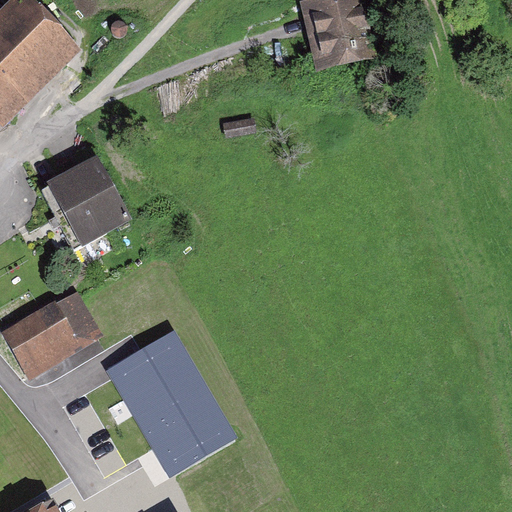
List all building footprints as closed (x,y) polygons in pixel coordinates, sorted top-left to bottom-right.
[(37,0),(18,0),(0,18),(0,118),(9,128),(88,52),(37,0)] [(369,0),(341,0),(305,8),(320,77),(382,64),(369,0)] [(0,136),(9,128),(0,118),(0,136)] [(104,159),(55,185),(87,244),(136,217),(104,159)] [(82,292),(6,334),(31,379),(107,337),(82,292)] [(53,511),(59,509),(82,497),(49,439),(0,467),(0,511),(53,511)]
